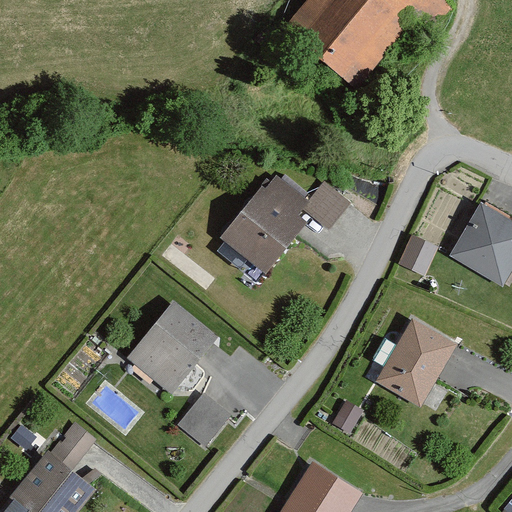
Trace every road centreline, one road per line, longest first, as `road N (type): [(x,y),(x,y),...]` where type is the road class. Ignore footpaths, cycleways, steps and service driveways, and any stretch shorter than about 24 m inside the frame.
road 1 (residential): [(511,167),(457,151),(426,165),(367,286),(191,511)]
road 2 (track): [(448,152),(432,81),(466,0)]
